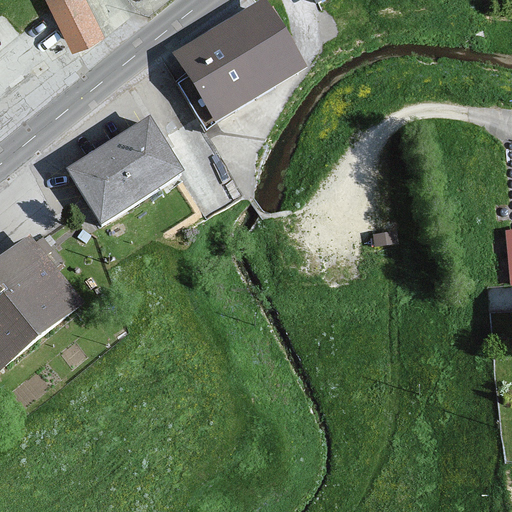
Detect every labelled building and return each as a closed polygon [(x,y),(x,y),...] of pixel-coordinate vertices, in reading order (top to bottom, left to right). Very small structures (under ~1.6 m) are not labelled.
[(48,0),(72,47),(103,31),(87,0),(48,0)] [(174,58),(216,128),(305,76),(264,6),(174,58)] [(68,177),(100,228),(181,177),(149,126),(68,177)] [(0,265),(0,299),(36,345),(83,308),(30,242),(0,265)] [(0,373),(36,345),(0,299),(0,373)]
